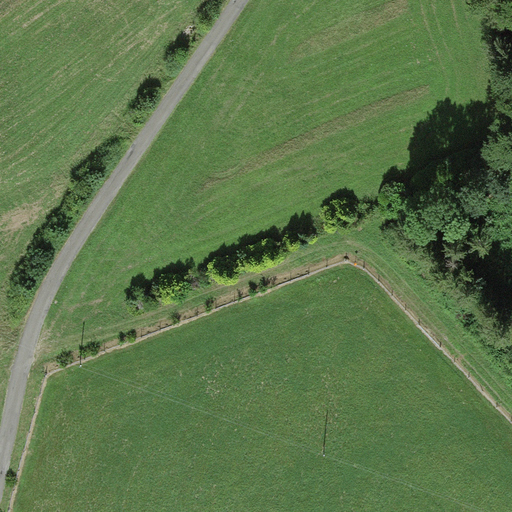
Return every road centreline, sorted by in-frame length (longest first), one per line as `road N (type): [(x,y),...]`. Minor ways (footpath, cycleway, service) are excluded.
road 1 (track): [(24,353),(104,335),(342,241),(511,410)]
road 2 (unclassified): [(237,0),(44,296),(19,370),(0,474)]
road 3 (track): [(342,241),(511,178)]
